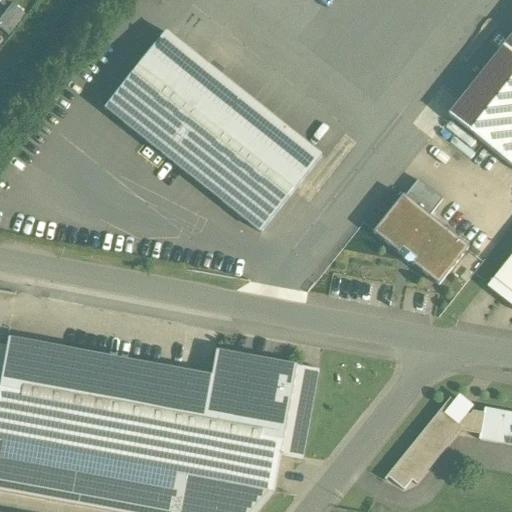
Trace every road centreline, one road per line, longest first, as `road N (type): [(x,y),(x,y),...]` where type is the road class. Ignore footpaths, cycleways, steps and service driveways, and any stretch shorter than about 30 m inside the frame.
road 1 (residential): [(437,342),(0,262)]
road 2 (residential): [(437,342),(306,511)]
